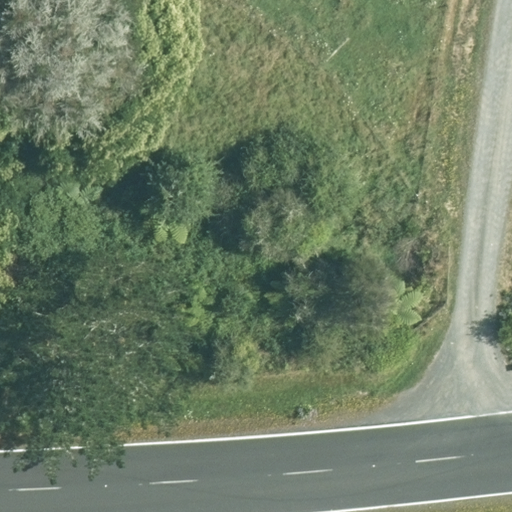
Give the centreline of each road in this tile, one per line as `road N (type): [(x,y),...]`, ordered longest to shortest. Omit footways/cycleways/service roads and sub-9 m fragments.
road 1 (tertiary): [(0,489),(511,449)]
road 2 (unknown): [(438,457),(507,0)]
